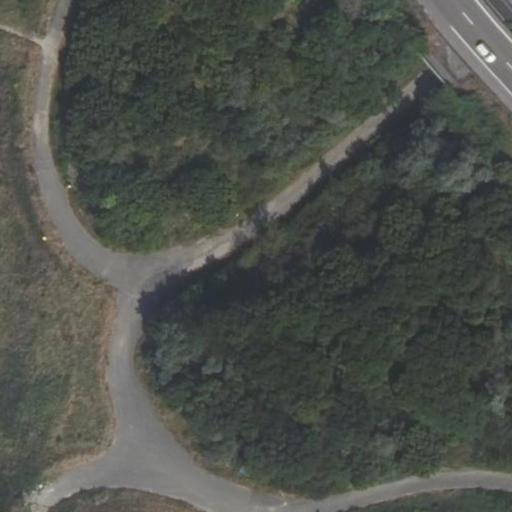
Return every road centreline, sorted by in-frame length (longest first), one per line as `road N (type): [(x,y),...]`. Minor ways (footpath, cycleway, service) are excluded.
road 1 (unclassified): [(511,17),(376,135),(170,273),(123,343),(137,412),(174,487),(267,511)]
road 2 (track): [(65,0),(42,109),(45,165),(73,233),(157,293)]
road 3 (unclassified): [(283,511),(476,483),(511,489)]
road 4 (track): [(161,461),(47,497),(41,511)]
